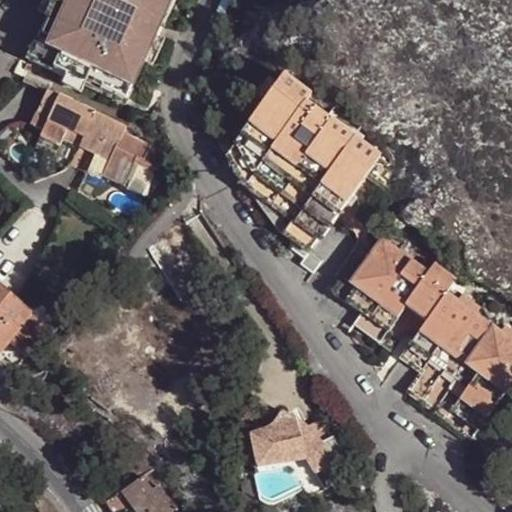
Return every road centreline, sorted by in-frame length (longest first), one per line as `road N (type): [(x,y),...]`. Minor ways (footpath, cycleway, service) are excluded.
road 1 (residential): [(198,0),(163,109),(277,301),(385,439),(405,511)]
road 2 (residential): [(0,419),(85,511)]
